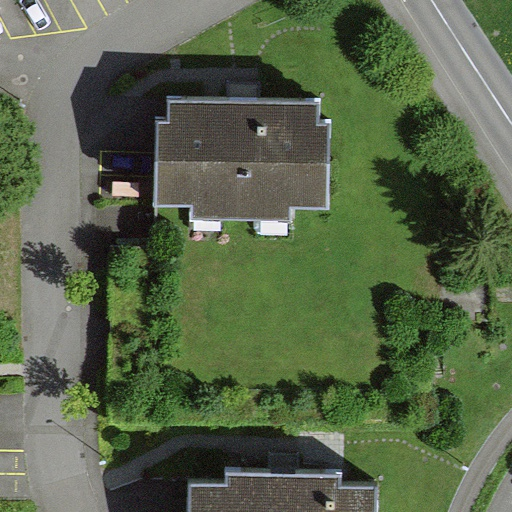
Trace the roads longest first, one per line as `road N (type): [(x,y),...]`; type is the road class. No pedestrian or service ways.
road 1 (residential): [(197,0),(89,60),(64,86),(53,121),(52,419),(71,511)]
road 2 (residential): [(433,0),(511,125)]
